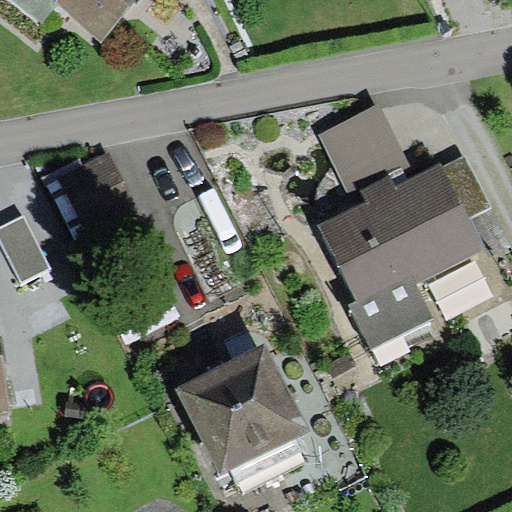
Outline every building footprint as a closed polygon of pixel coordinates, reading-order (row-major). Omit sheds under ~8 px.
[(13,0),(39,19),(53,0),(56,0),(103,36),(130,0),(13,0)] [(378,105),(319,134),(349,193),(408,164),(378,105)] [(82,159),(50,174),(81,241),(135,216),(107,156),(85,166),(82,159)] [(464,156),(443,168),(468,217),(490,205),(464,156)] [(443,168),(441,164),(398,186),(391,174),(360,189),(366,201),(318,225),(355,300),(349,303),(373,351),(440,317),(423,284),(486,253),(468,217),(443,168)] [(24,216),(0,228),(0,243),(21,284),(51,268),(24,216)] [(268,347),(178,391),(218,473),(230,467),(243,494),(309,462),(297,437),(309,431),(268,347)] [(350,352),(328,365),(343,390),(364,377),(350,352)]
